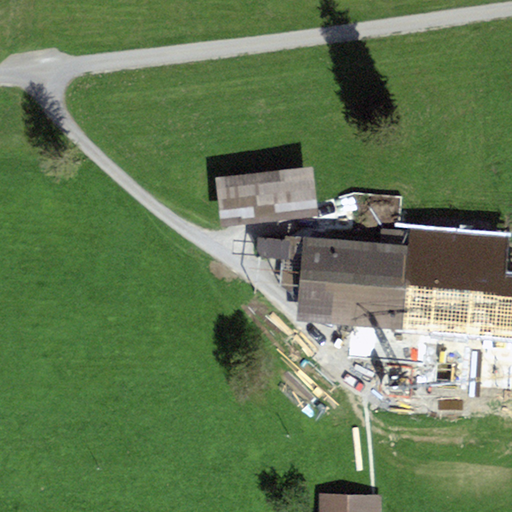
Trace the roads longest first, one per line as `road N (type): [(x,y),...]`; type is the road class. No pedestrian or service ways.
road 1 (track): [(511,9),(0,76)]
road 2 (track): [(38,71),(45,98),(96,154),(168,216),(279,292)]
